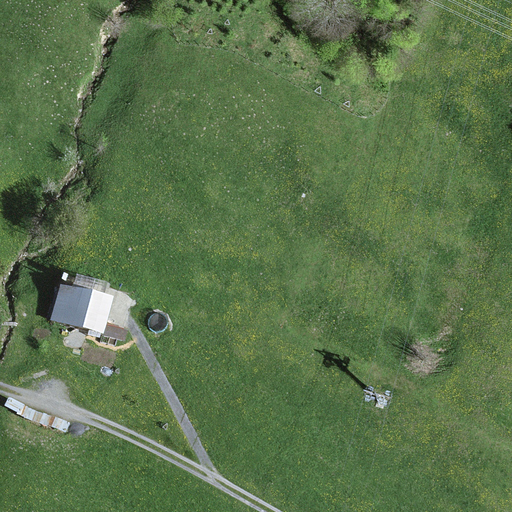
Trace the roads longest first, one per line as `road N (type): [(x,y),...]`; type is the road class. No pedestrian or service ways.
road 1 (track): [(271,511),(133,438),(0,384)]
road 2 (track): [(129,320),(211,478)]
